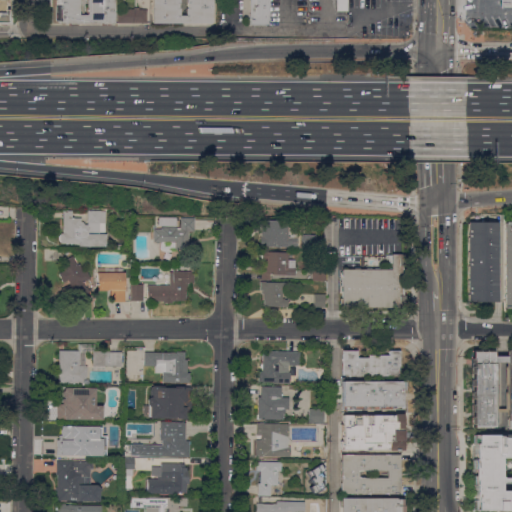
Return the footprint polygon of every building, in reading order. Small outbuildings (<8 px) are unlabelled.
[(0,0),(11,0),(11,14),(8,14),(8,25),(1,25),(1,22),(0,22),(0,0)] [(102,24),(102,23),(77,23),(77,24),(70,24),(70,23),(51,23),(51,0),(114,0),(114,23),(111,23),(111,24),(102,24)] [(152,23),(152,0),(212,0),(212,23),(152,23)] [(348,0),(348,11),(336,11),(336,0),(269,0),(269,25),(251,25),(251,0),(348,0)] [(499,0),(511,0),(511,8),(499,8),(499,0)] [(118,9),(134,9),(134,8),(140,8),(139,10),(147,10),(147,23),(118,23),(118,9)] [(85,225),(88,225),(88,211),(107,211),(106,223),(100,223),(100,234),(107,234),(107,247),(80,246),(80,244),(61,244),(61,242),(59,240),(59,237),(61,235),(61,233),(64,233),(64,211),(73,211),(73,218),(82,218),(82,222),(83,222),(85,224),(85,225)] [(175,218),(175,227),(158,226),(158,217),(175,218)] [(177,228),(177,229),(181,229),(181,218),(195,218),(195,231),(189,231),(189,242),(187,242),(187,252),(175,251),(175,242),(153,242),(153,229),(161,229),(161,228),(177,228)] [(291,222),(290,230),(298,230),(297,246),(285,245),(285,249),(267,248),(268,245),(260,244),(260,237),(261,237),(262,220),(291,222)] [(511,222),(501,223),(502,309),(511,308),(511,222)] [(467,223),(497,223),(497,302),(468,302),(467,223)] [(316,249),(302,249),(302,241),(300,241),(300,236),(302,236),(302,235),(316,235),(316,239),(316,249)] [(262,252),(288,253),(288,260),(295,260),(295,276),(270,275),(270,280),(261,280),(262,252)] [(402,280),(404,280),(404,307),(342,307),(342,304),(340,304),(340,298),(342,298),(342,278),(340,278),(340,272),(342,272),(342,269),(355,269),(355,268),(360,268),(360,269),(366,269),(366,268),(371,268),(371,269),(374,269),(374,268),(379,268),(379,269),(391,270),(391,259),(386,259),(386,254),(402,254),(402,280)] [(74,260),(76,259),(78,263),(76,264),(77,265),(79,264),(83,271),(86,269),(90,279),(83,282),(85,287),(88,288),(89,291),(88,293),(91,299),(85,302),(83,298),(80,299),(78,294),(66,300),(61,289),(70,285),(68,280),(63,282),(59,274),(64,271),(61,265),(65,263),(64,260),(72,256),(74,260)] [(95,273),(98,272),(98,269),(123,268),(123,301),(111,302),(111,290),(95,290),(95,273)] [(312,281),(313,269),(326,270),(326,281),(312,281)] [(168,285),(168,272),(192,272),(192,283),(185,283),(185,301),(170,301),(170,303),(162,303),(162,301),(146,301),(146,285),(168,285)] [(286,283),(286,288),(282,288),(282,299),(284,299),(284,300),(287,300),(287,307),(264,307),(264,300),(263,299),(263,294),(261,294),(261,290),(260,290),(260,282),(286,283)] [(142,301),(129,301),(130,284),(142,284),(142,301)] [(314,294),(325,294),(325,307),(314,307),(314,294)] [(67,385),(67,383),(58,383),(58,370),(57,368),(57,367),(58,366),(58,365),(59,350),(80,351),(80,355),(85,355),(85,366),(87,366),(87,377),(86,377),(86,385),(67,385)] [(141,381),(142,351),(125,350),(124,380),(141,381)] [(356,351),(356,358),(367,358),(367,356),(387,356),(387,351),(399,351),(399,366),(398,366),(398,375),(387,375),(387,376),(348,376),(348,375),(341,375),(341,350),(356,351)] [(511,428),(473,427),(473,424),(470,424),(470,418),(472,418),(472,412),(470,412),(470,405),(472,405),(472,399),(470,399),(470,392),(472,392),(472,387),(470,387),(470,380),(472,380),(472,374),(470,374),(470,367),(472,367),(472,364),(470,364),(471,350),(493,350),(493,356),(506,356),(507,350),(511,350),(511,428)] [(122,352),(122,366),(104,366),(104,368),(95,368),(95,366),(92,366),(92,351),(122,352)] [(289,384),(272,383),(272,382),(257,382),(257,372),(261,372),(261,355),(266,355),(266,351),(300,352),(299,366),(287,366),(287,372),(289,372),(289,384)] [(162,373),(155,373),(155,366),(143,366),(144,352),(176,353),(176,352),(184,352),(184,360),(187,360),(186,373),(189,373),(189,375),(190,376),(190,379),(189,380),(189,383),(162,383),(162,373)] [(402,382),(402,401),(404,401),(404,407),(395,407),(395,408),(391,408),(391,406),(383,406),(383,408),(379,408),(379,407),(365,407),(365,408),(362,408),(362,406),(353,406),(353,408),(350,408),(350,406),(341,406),(341,381),(402,382)] [(56,419),(56,403),(61,403),(61,391),(63,387),(94,387),(94,405),(102,405),(101,419),(56,419)] [(149,418),(149,407),(147,406),(146,405),(145,401),(147,398),(149,397),(149,387),(183,388),(183,403),(181,403),(181,407),(185,407),(185,419),(149,418)] [(257,419),(258,397),(260,397),(260,388),(281,388),(281,398),(288,398),(288,410),(284,409),(284,414),(283,414),(283,420),(257,419)] [(308,424),(308,409),(323,409),(323,424),(313,424),(308,424)] [(393,416),(393,414),(402,414),(402,441),(404,441),(404,450),(397,450),(397,452),(394,451),(394,450),(388,450),(388,449),(368,449),(368,451),(365,451),(365,449),(340,449),(340,441),(342,441),(342,437),(340,437),(340,424),(342,424),(343,415),(393,416)] [(161,441),(159,441),(159,422),(185,423),(184,441),(189,441),(188,458),(129,456),(129,444),(160,445),(161,441)] [(109,435),(91,434),(91,424),(110,424),(109,435)] [(256,425),(256,424),(279,424),(288,424),(288,425),(288,447),(290,447),(290,457),(255,457),(255,440),(260,440),(260,436),(256,436),(256,425)] [(79,430),(79,437),(83,437),(83,439),(89,440),(88,454),(56,454),(57,446),(60,446),(61,436),(59,436),(58,435),(58,431),(59,430),(79,430)] [(511,510),(476,510),(476,500),(474,500),(474,485),(472,485),(472,459),(474,459),(474,444),(475,444),(475,435),(497,435),(497,438),(510,438),(510,435),(511,435),(511,510)] [(340,494),(340,455),(399,455),(399,487),(397,487),(397,494),(340,494)] [(134,460),(133,469),(132,469),(132,477),(131,477),(131,478),(128,478),(128,476),(124,476),(124,474),(123,474),(123,469),(122,469),(122,460),(122,457),(134,458),(134,460)] [(137,470),(137,459),(150,459),(150,470),(137,470)] [(101,490),(99,492),(99,501),(56,501),(56,494),(55,494),(55,488),(57,488),(57,475),(55,475),(55,462),(92,462),(92,469),(89,469),(89,485),(96,485),(101,490)] [(271,462),(271,472),(277,472),(277,485),(270,485),(270,495),(257,495),(257,483),(260,483),(260,471),(256,471),(256,462),(271,462)] [(184,464),(184,468),(186,468),(186,470),(188,470),(188,477),(188,484),(186,484),(186,493),(181,493),(181,494),(165,494),(166,489),(156,489),(156,479),(151,479),(152,467),(160,467),(160,464),(184,464)] [(187,498),(186,506),(180,506),(180,511),(157,511),(157,498),(187,498)] [(341,511),(341,498),(396,498),(396,499),(403,499),(403,506),(404,506),(404,511),(341,511)] [(276,504),(276,501),(304,501),(304,511),(291,511),(286,511),(255,511),(255,503),(276,504)]
